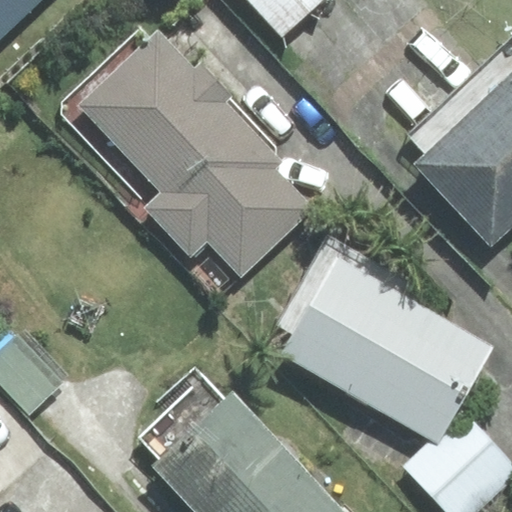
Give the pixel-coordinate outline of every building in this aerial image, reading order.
[(0,0),(0,41),(41,0),(0,0)] [(318,0),(252,0),(283,34),(318,0)] [(192,69),(158,34),(150,38),(140,29),(62,103),(62,114),(147,202),(141,208),(191,260),(207,245),(240,279),(314,209),(276,169),(285,161),(229,103),(236,97),(201,61),(192,69)] [(426,156),(419,163),(491,240),(511,221),(511,39),(408,136),(426,156)] [(443,432),(491,347),(400,298),(410,280),(328,236),(279,326),(296,336),(285,353),(433,439),(437,441),(443,432)] [(63,382),(18,336),(0,352),(0,381),(30,413),(63,382)] [(151,465),(195,511),(338,511),(233,400),(227,405),(193,370),(158,403),(166,412),(139,438),(159,458),(151,465)] [(475,511),(511,478),(511,466),(463,413),(443,432),(437,441),(433,439),(406,466),(448,511),(475,511)]
